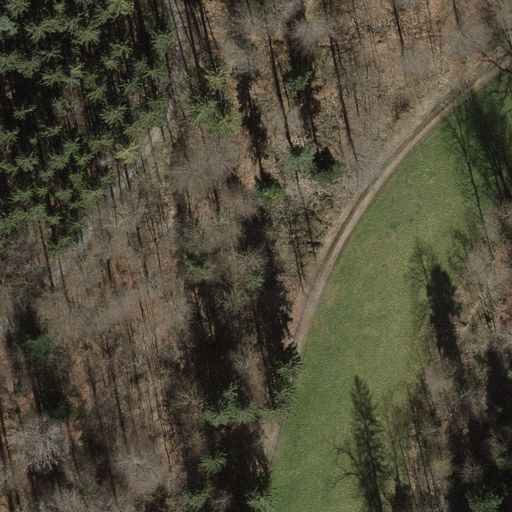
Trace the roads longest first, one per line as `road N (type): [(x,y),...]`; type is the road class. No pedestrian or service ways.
road 1 (track): [(251,511),(284,391),(339,244),(410,150),(511,63)]
road 2 (track): [(185,30),(168,114),(31,309),(0,325)]
road 3 (track): [(511,353),(456,511)]
